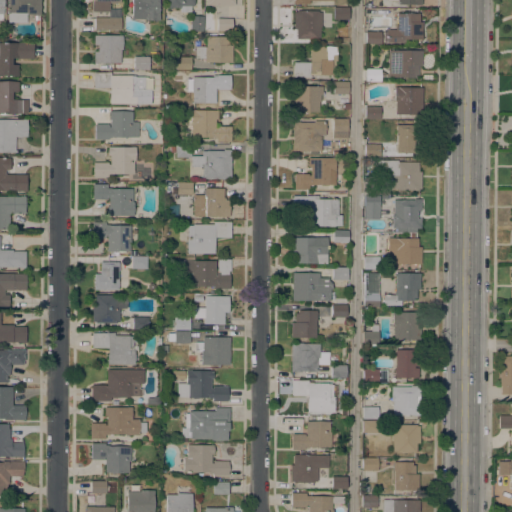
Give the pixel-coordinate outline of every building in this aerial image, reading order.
[(25,15),(25,23),(6,23),(6,0),(39,0),(39,15),(25,15)] [(119,0),(119,4),(108,3),(108,12),(91,11),(91,0),(119,0)] [(158,0),(158,15),(158,21),(144,21),(144,19),(131,19),(131,0),(158,0)] [(193,0),(193,5),(192,5),(192,7),(190,7),(190,13),(179,13),(179,8),(165,8),(165,0),(193,0)] [(348,8),(348,20),(332,20),(332,8),(348,8)] [(317,11),(317,13),(320,13),(320,27),(319,27),(319,39),(295,39),(295,29),(293,29),(293,12),(295,12),(295,11),(317,11)] [(418,23),(421,23),(421,40),(403,40),(403,43),(385,43),(385,42),(383,42),(383,32),(385,32),(385,30),(394,30),(394,25),(396,25),(396,14),(418,14),(418,23)] [(202,32),(189,32),(190,16),(202,17),(202,32)] [(120,18),(120,30),(93,30),(93,18),(120,18)] [(231,19),(231,31),(216,31),(216,19),(231,19)] [(380,32),(380,45),(365,45),(365,32),(380,32)] [(121,36),(121,50),(120,50),(119,64),(92,63),(93,52),(96,52),(97,45),(93,45),(93,35),(121,36)] [(204,63),(204,59),(194,59),(194,47),(205,47),(205,37),(231,38),(231,63),(204,63)] [(33,59),(11,59),(11,65),(17,65),(17,76),(0,76),(0,43),(33,43),(33,59)] [(335,47),(335,61),(334,61),(334,75),(309,75),(309,78),(292,78),(292,63),(308,63),(308,47),(335,47)] [(421,51),(421,66),(418,66),(418,76),(414,75),(414,79),(387,78),(387,50),(421,51)] [(148,57),(148,70),(133,70),(133,57),(148,57)] [(187,57),(186,70),(175,70),(175,57),(187,57)] [(364,82),(364,69),(379,69),(379,82),(364,82)] [(110,73),(110,76),(134,76),(134,77),(151,77),(151,91),(149,91),(150,104),(108,105),(108,88),(93,88),(92,73),(110,73)] [(229,90),(215,90),(215,104),(192,104),(192,93),(190,93),(190,92),(185,92),(185,79),(190,79),(190,77),(216,77),(216,75),(229,75),(229,90)] [(0,114),(0,82),(17,83),(17,92),(12,92),(12,100),(27,100),(27,114),(0,114)] [(347,82),(347,94),(332,94),(332,82),(347,82)] [(321,95),(319,95),(319,102),(317,102),(317,113),(293,113),(293,87),(321,87),(321,95)] [(421,115),(394,115),(394,102),(393,102),(393,88),(421,88),(421,115)] [(379,107),(379,120),(364,119),(364,107),(379,107)] [(217,111),(217,120),(214,120),(214,127),(230,127),(230,142),(215,142),(215,138),(191,138),(191,124),(190,124),(190,110),(217,111)] [(131,122),(137,122),(137,138),(110,138),(107,138),(107,140),(94,140),(94,125),(107,125),(107,126),(108,126),(108,127),(109,127),(109,120),(108,120),(108,111),(131,111),(131,122)] [(14,154),(0,154),(0,120),(21,120),(21,119),(26,119),(26,137),(14,137),(14,154)] [(346,139),(331,139),(331,119),(346,119),(346,139)] [(324,121),(324,136),(320,136),(320,151),(317,151),(317,155),(309,155),(309,151),(301,151),(301,152),(291,152),(291,122),(299,122),(299,123),(313,123),(313,121),(324,121)] [(395,153),(395,125),(420,125),(419,141),(413,141),(413,153),(395,153)] [(379,144),(378,157),(363,157),(363,144),(379,144)] [(174,158),(174,153),(169,153),(169,147),(174,147),(174,146),(190,146),(190,157),(174,158)] [(107,163),(107,165),(109,165),(109,156),(107,156),(107,147),(134,147),(134,161),(133,161),(133,174),(108,174),(108,177),(92,177),(92,163),(107,163)] [(230,179),(201,179),(201,167),(191,167),(191,156),(201,156),(201,151),(205,151),(222,151),(222,150),(229,150),(229,151),(230,151),(230,179)] [(0,158),(9,158),(9,170),(4,169),(4,175),(26,175),(26,192),(21,192),(21,191),(0,191),(0,158)] [(334,158),(334,186),(293,185),(293,174),(307,174),(307,175),(309,175),(309,167),(307,167),(307,158),(334,158)] [(397,160),(397,162),(417,162),(417,172),(420,172),(420,189),(417,189),(417,190),(396,191),(396,189),(393,189),(393,176),(377,176),(377,161),(397,160)] [(365,194),(365,180),(383,181),(383,182),(389,182),(389,195),(365,194)] [(191,183),(191,195),(176,195),(176,183),(191,183)] [(92,184),(106,184),(106,189),(131,189),(131,202),(133,202),(132,216),(105,216),(105,207),(108,207),(108,198),(106,198),(106,200),(91,200),(92,184)] [(222,189),(222,198),(224,198),(224,200),(228,200),(228,217),(193,217),(193,195),(203,195),(203,188),(222,189)] [(8,213),(8,230),(0,229),(0,196),(19,197),(19,196),(24,196),(24,213),(8,213)] [(337,216),(333,216),(333,227),(328,227),(328,226),(303,227),(303,208),(291,208),(291,196),(307,196),(307,200),(312,200),(312,196),(317,196),(317,200),(337,199),(337,216)] [(363,219),(363,196),(378,196),(378,219),(363,219)] [(413,200),(413,199),(419,199),(419,228),(410,228),(391,227),(391,214),(392,214),(393,200),(413,200)] [(186,254),(186,239),(187,239),(187,226),(192,226),(192,225),(212,225),(212,222),(229,222),(229,238),(214,238),(213,254),(186,254)] [(91,238),(91,223),(105,223),(105,225),(109,225),(109,226),(129,226),(129,241),(129,251),(106,251),(106,236),(105,236),(105,238),(91,238)] [(347,231),(347,243),(331,243),(332,231),(347,231)] [(417,247),(420,247),(420,265),(393,265),(393,262),(387,262),(387,250),(386,250),(386,238),(408,238),(408,234),(414,234),(414,238),(417,238),(417,247)] [(326,264),(291,264),(291,237),(326,237),(326,264)] [(0,250),(11,250),(11,252),(25,252),(25,268),(20,268),(20,267),(0,267),(0,250)] [(378,256),(378,269),(362,269),(362,257),(378,256)] [(131,269),(131,257),(146,257),(146,269),(131,269)] [(217,260),(228,260),(229,271),(227,271),(227,275),(229,275),(229,289),(212,290),(212,287),(190,287),(190,273),(177,273),(177,260),(185,260),(185,258),(193,258),(193,261),(214,261),(214,276),(216,276),(216,275),(217,275),(217,260)] [(99,262),(118,262),(118,264),(118,272),(117,272),(117,290),(93,290),(93,274),(99,274),(99,262)] [(346,268),(346,280),(331,280),(331,268),(346,268)] [(0,274),(21,274),(21,273),(25,274),(25,290),(3,290),(3,295),(8,295),(8,307),(0,307),(0,274)] [(291,273),(318,273),(318,278),(328,278),(328,281),(331,285),(331,289),(329,289),(329,301),(291,301),(291,273)] [(378,273),(378,307),(362,307),(362,295),(363,295),(363,284),(362,284),(362,281),(363,281),(363,273),(378,273)] [(419,274),(419,289),(416,289),(416,298),(412,298),(412,301),(400,300),(400,306),(382,306),(382,295),(393,295),(393,292),(394,292),(394,273),(419,274)] [(115,295),(115,297),(126,297),(125,308),(119,308),(119,322),(115,322),(115,323),(94,323),(94,322),(91,322),(91,305),(94,305),(94,295),(115,295)] [(203,296),(228,296),(228,312),(223,312),(223,324),(202,324),(202,318),(193,318),(193,308),(203,308),(203,296)] [(345,305),(345,317),(330,317),(330,305),(345,305)] [(291,323),(294,323),(294,313),(297,313),(297,310),(316,311),(316,319),(315,319),(315,338),(291,338),(291,323)] [(420,312),(419,340),(392,340),(392,327),(391,326),(391,312),(420,312)] [(147,317),(147,330),(132,330),(132,317),(147,317)] [(188,317),(188,330),(173,330),(173,317),(188,317)] [(0,343),(0,325),(12,325),(12,327),(25,327),(25,343),(0,343)] [(370,332),(370,325),(377,325),(377,332),(378,332),(378,344),(362,344),(362,332),(370,332)] [(188,332),(188,343),(173,343),(173,332),(188,332)] [(113,333),(113,336),(129,336),(129,337),(132,337),(132,350),(133,350),(134,355),(135,355),(135,360),(133,360),(133,365),(106,365),(106,348),(91,348),(91,333),(113,333)] [(201,337),(228,337),(228,365),(200,365),(200,350),(201,350),(201,342),(201,337)] [(300,372),(290,372),(290,343),(302,343),(302,344),(318,344),(318,352),(328,352),(328,365),(316,365),(316,372),(300,372)] [(0,351),(1,351),(1,350),(24,350),(24,361),(23,360),(23,365),(9,365),(9,375),(7,375),(7,383),(0,383),(0,351)] [(419,350),(419,366),(413,366),(413,368),(417,368),(417,378),(394,378),(394,368),(394,350),(419,350)] [(511,387),(511,395),(500,395),(500,386),(499,386),(499,356),(511,356),(511,387)] [(345,365),(345,378),(330,378),(330,365),(345,365)] [(362,369),(377,369),(377,370),(386,370),(386,381),(377,381),(377,382),(362,382),(362,369)] [(143,370),(143,384),(131,384),(131,396),(129,396),(129,397),(110,397),(110,401),(90,401),(90,385),(104,385),(104,386),(106,386),(106,370),(143,370)] [(210,389),(212,389),(212,386),(227,386),(226,401),(211,401),(211,398),(207,398),(196,398),(196,399),(191,399),(191,398),(176,398),(176,383),(185,383),(185,371),(212,371),(212,380),(210,380),(210,389)] [(306,412),(306,396),(290,395),(290,381),(307,381),(307,382),(312,382),(312,383),(327,383),(327,385),(336,385),(336,399),(333,399),(333,412),(306,412)] [(390,387),(409,387),(409,386),(417,386),(417,416),(412,416),(412,415),(392,415),(392,401),(390,401),(390,387)] [(11,406),(22,406),(22,405),(24,405),(24,420),(2,420),(2,419),(0,419),(0,387),(11,387),(11,406)] [(104,435),(104,439),(89,439),(89,423),(104,423),(104,425),(105,425),(105,416),(103,416),(103,408),(126,408),(126,407),(131,407),(130,419),(138,420),(138,423),(145,423),(145,433),(138,433),(138,435),(104,435)] [(377,407),(376,419),(361,419),(361,407),(377,407)] [(187,412),(190,412),(190,411),(214,411),(214,408),(228,408),(228,423),(227,423),(227,431),(226,431),(226,441),(210,441),(210,439),(189,439),(189,437),(186,437),(186,441),(180,441),(180,428),(187,428),(187,412)] [(511,416),(511,424),(511,450),(509,450),(510,429),(498,428),(498,415),(511,416)] [(305,421),(329,422),(329,431),(330,431),(330,448),(307,447),(307,449),(304,449),(304,450),(291,450),(291,434),(305,434),(305,421)] [(374,421),(374,433),(362,433),(362,421),(374,421)] [(0,424),(7,424),(7,429),(8,429),(8,439),(11,439),(11,443),(20,443),(20,439),(22,439),(22,449),(23,449),(23,458),(7,457),(0,457),(0,424)] [(418,443),(415,443),(415,453),(387,453),(387,425),(416,425),(416,426),(419,426),(418,443)] [(104,460),(90,460),(90,443),(104,443),(104,445),(108,445),(108,447),(130,447),(129,462),(128,462),(128,473),(104,472),(104,460)] [(212,445),(212,455),(210,455),(210,463),(212,463),(212,461),(228,461),(227,476),(211,476),(211,474),(208,474),(208,473),(182,473),(182,457),(185,457),(185,445),(212,445)] [(327,455),(327,468),(316,468),(316,482),(313,482),(313,483),(292,483),(292,482),(289,482),(289,465),(292,465),(292,455),(327,455)] [(361,458),(376,459),(376,471),(361,471),(361,458)] [(0,462),(23,461),(23,473),(21,473),(21,476),(8,476),(8,484),(6,484),(6,488),(5,488),(5,490),(7,490),(7,495),(0,495),(0,462)] [(511,461),(511,489),(509,489),(509,475),(497,475),(497,461),(511,461)] [(412,462),(412,466),(414,466),(414,474),(418,474),(418,490),(393,490),(393,462),(412,462)] [(346,477),(345,489),(330,489),(330,477),(346,477)] [(105,481),(105,494),(90,494),(90,481),(105,481)] [(227,482),(227,495),(212,495),(212,482),(227,482)] [(139,492),(139,490),(154,490),(153,495),(153,511),(125,511),(126,491),(127,491),(139,492)] [(164,511),(165,495),(175,495),(175,493),(190,494),(190,511),(164,511)] [(330,510),(331,510),(331,511),(307,511),(307,505),(305,505),(305,507),(290,507),(290,493),(305,493),(305,496),(330,496),(330,510)] [(376,496),(376,508),(361,508),(361,496),(376,496)] [(418,500),(418,511),(381,511),(382,500),(418,500)]
